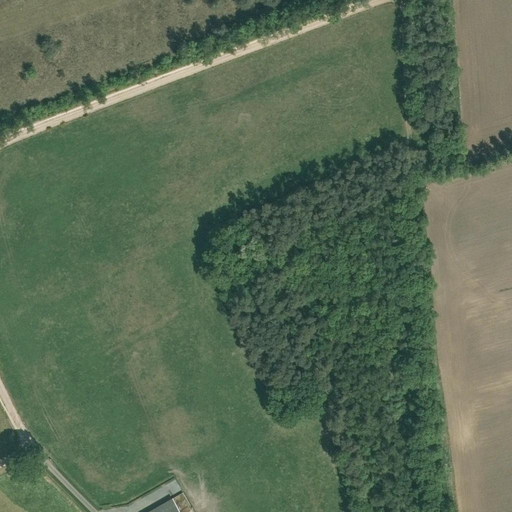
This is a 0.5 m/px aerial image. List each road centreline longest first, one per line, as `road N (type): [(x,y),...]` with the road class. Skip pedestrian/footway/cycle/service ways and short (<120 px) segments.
road 1 (track): [(402,0),(424,511)]
road 2 (track): [(0,145),(380,0)]
road 3 (unclassified): [(0,463),(33,447),(95,511)]
